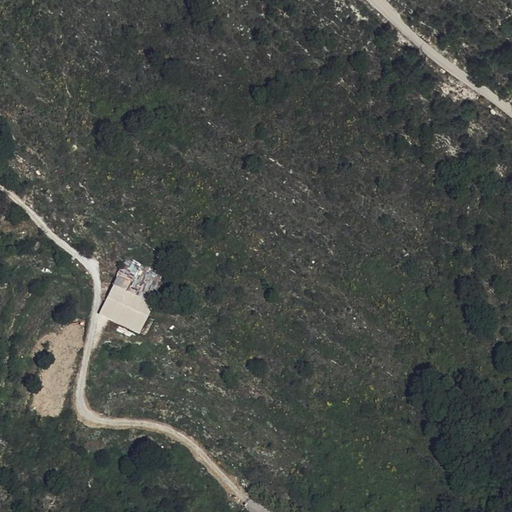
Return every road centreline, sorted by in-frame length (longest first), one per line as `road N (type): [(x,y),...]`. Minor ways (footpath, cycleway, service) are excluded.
road 1 (track): [(262,511),(164,426),(84,414),(79,397),(98,295),(94,270),(0,187)]
road 2 (unclassified): [(511,111),(381,0)]
